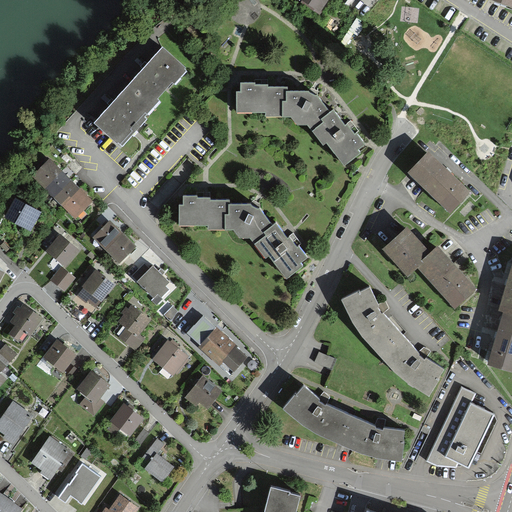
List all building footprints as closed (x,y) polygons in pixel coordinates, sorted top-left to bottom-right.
[(301,0),(302,0),(301,2),(319,14),(328,0),(301,0)] [(110,104),(94,122),(122,147),(147,119),(145,117),(160,100),(158,98),(172,83),(175,85),(187,71),(185,69),(186,67),(163,46),(144,68),(110,104)] [(286,91),(288,91),(288,87),(268,87),(268,85),(263,85),(255,85),(255,83),(241,83),(241,91),(236,91),(237,113),(266,113),(266,117),(283,117),(282,101),(286,101),(286,91)] [(288,91),(286,91),(286,101),(282,101),(283,117),(291,117),(297,125),(307,125),(312,131),(324,122),(321,119),(330,112),(317,95),(315,95),(312,94),(309,92),(308,90),(288,91)] [(345,125),(333,109),(330,112),(321,119),(324,122),(312,131),(323,145),(326,142),(344,166),(362,153),(358,149),(365,144),(357,133),(355,134),(351,128),(347,124),(345,125)] [(351,120),(347,124),(351,128),(355,134),(357,133),(359,131),(351,120)] [(408,173),(450,214),(471,192),(449,171),(429,152),(408,173)] [(45,189),(63,172),(59,167),(50,159),(32,176),(45,189)] [(54,198),(72,180),(67,176),(63,172),(45,189),(54,198)] [(63,206),(80,188),(76,184),(72,180),(54,198),(63,206)] [(85,193),(80,188),(63,206),(76,219),(78,216),(82,220),(87,214),(83,211),(93,201),(85,193)] [(228,204),(230,204),(230,200),(210,200),(210,198),(205,198),(197,198),(197,196),(184,196),(184,205),(179,205),(179,226),(208,226),(208,230),(225,230),(225,214),(228,214),(228,204)] [(42,212),(15,198),(4,217),(31,232),(36,222),(42,212)] [(230,204),(228,204),(228,214),(225,214),(225,230),(234,230),(240,238),(250,238),(254,244),(266,235),(264,232),(273,225),(260,208),(258,208),(255,207),(252,205),(251,204),(250,204),(230,204)] [(93,238),(106,251),(123,233),(118,229),(110,220),(93,238)] [(285,235),(276,222),(273,225),(264,232),(266,235),(254,244),(265,258),(269,255),(286,278),(303,266),(300,262),(307,257),(299,245),(301,243),(293,233),(289,236),(290,237),(288,238),(285,235)] [(421,260),(430,252),(419,239),(407,227),(382,249),(408,277),(418,268),(424,263),(421,260)] [(123,233),(106,251),(120,264),(137,246),(125,235),(123,233)] [(80,250),(60,234),(56,238),(54,241),(52,243),(45,251),(65,267),(80,250)] [(5,240),(0,246),(7,252),(12,247),(5,240)] [(458,268),(438,246),(430,252),(421,260),(424,263),(418,268),(455,309),(477,289),(458,268)] [(137,282),(150,268),(144,263),(131,277),(137,282)] [(159,271),(153,265),(150,268),(137,282),(154,298),(158,294),(161,298),(169,290),(166,286),(170,282),(163,275),(161,273),(159,271)] [(76,278),(61,266),(50,280),(64,292),(76,278)] [(499,311),(503,312),(511,314),(511,266),(507,283),(499,311)] [(116,285),(96,269),(92,274),(90,276),(88,278),(82,286),(101,302),(107,295),(108,295),(116,285)] [(101,302),(82,286),(75,294),(86,303),(87,301),(96,308),(101,302)] [(439,378),(445,369),(426,358),(425,360),(422,357),(419,355),(420,354),(418,352),(383,313),(382,313),(380,310),(378,307),(378,304),(370,287),(360,292),(360,290),(341,300),(353,323),(363,337),(395,372),(411,385),(429,397),(440,379),(439,378)] [(161,298),(158,294),(154,298),(152,300),(157,305),(163,299),(161,298)] [(378,304),(378,307),(380,310),(382,313),(383,313),(389,308),(386,301),(378,304)] [(43,318),(23,303),(20,308),(18,311),(15,314),(10,321),(14,325),(9,333),(12,335),(18,340),(24,332),(28,335),(30,336),(43,318)] [(151,320),(132,304),(128,309),(126,311),(123,315),(118,322),(126,328),(138,337),(140,335),(151,320)] [(178,311),(173,306),(164,315),(171,322),(178,311)] [(511,314),(503,312),(497,335),(488,366),(511,372),(511,314)] [(200,345),(217,327),(203,315),(187,333),(200,345)] [(234,372),(248,357),(237,347),(238,347),(217,327),(200,345),(198,347),(219,366),(220,365),(223,362),(234,372)] [(146,339),(140,335),(138,337),(126,328),(119,338),(136,351),(146,339)] [(22,344),(28,335),(24,332),(18,340),(12,335),(11,336),(22,344)] [(162,346),(167,340),(165,338),(155,351),(157,353),(162,346)] [(63,372),(77,355),(66,347),(57,339),(43,357),(63,372)] [(171,341),(168,339),(167,340),(162,346),(157,353),(152,359),(173,376),(175,373),(177,375),(189,361),(186,359),(189,356),(177,346),(171,341)] [(6,344),(0,350),(0,354),(9,363),(17,355),(6,344)] [(431,351),(424,347),(418,352),(420,354),(419,355),(422,357),(425,360),(426,358),(431,351)] [(337,359),(319,351),(314,362),(332,370),(337,359)] [(0,354),(0,372),(0,373),(9,363),(0,354)] [(223,362),(220,365),(230,375),(234,372),(223,362)] [(80,371),(74,366),(67,376),(73,381),(80,371)] [(101,377),(91,370),(76,389),(86,396),(79,405),(94,417),(105,403),(100,399),(110,385),(101,377)] [(223,391),(203,375),(197,383),(185,398),(196,407),(199,403),(208,409),(223,391)] [(319,398),(304,386),(297,394),(296,394),(283,409),(301,425),(316,434),(337,443),(360,453),(376,458),(402,462),(405,431),(384,428),(383,430),(378,429),(375,428),(376,427),(327,405),(326,404),(325,406),(321,403),(319,402),(320,400),(319,398)] [(475,393),(461,387),(426,460),(437,465),(456,467),(458,462),(469,467),(495,412),(471,401),(475,393)] [(319,398),(320,400),(319,402),(321,403),(325,406),(326,404),(327,405),(330,397),(324,391),(319,398)] [(34,416),(13,401),(0,419),(0,431),(5,435),(3,437),(13,444),(24,429),(34,416)] [(128,406),(124,403),(104,429),(114,437),(120,429),(130,437),(144,419),(133,410),(128,406)] [(385,419),(378,418),(376,427),(375,428),(378,429),(383,430),(384,428),(385,419)] [(144,428),(135,440),(141,444),(150,433),(144,428)] [(71,451),(50,437),(31,463),(42,471),(40,473),(50,480),(58,469),(60,467),(71,452),(71,451)] [(165,444),(157,438),(142,459),(148,464),(157,453),(157,454),(165,444)] [(87,448),(81,456),(86,460),(92,451),(87,448)] [(74,454),(71,452),(60,467),(58,469),(62,472),(74,454)] [(157,454),(157,453),(148,464),(145,468),(163,482),(174,467),(164,458),(157,454)] [(101,477),(82,463),(75,473),(76,474),(73,479),(69,484),(68,483),(58,497),(65,502),(70,495),(79,501),(78,502),(82,505),(101,477)] [(291,492),(271,487),(264,510),(264,511),(296,511),(301,496),(290,494),(291,492)] [(0,511),(9,499),(2,494),(0,492),(0,511)] [(136,511),(140,508),(120,494),(109,509),(106,507),(102,511),(136,511)] [(9,499),(0,511),(20,511),(23,509),(17,505),(9,499)]
